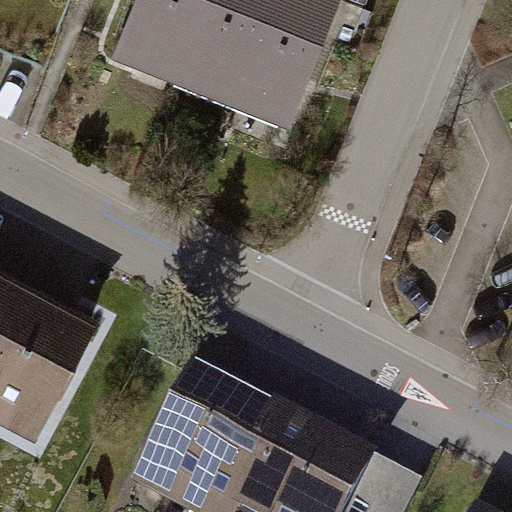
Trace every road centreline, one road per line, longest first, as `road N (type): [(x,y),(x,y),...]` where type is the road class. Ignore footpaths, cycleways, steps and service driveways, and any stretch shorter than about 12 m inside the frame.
road 1 (residential): [(430,0),(293,326)]
road 2 (residential): [(0,171),(293,326)]
road 3 (residential): [(293,326),(511,440)]
